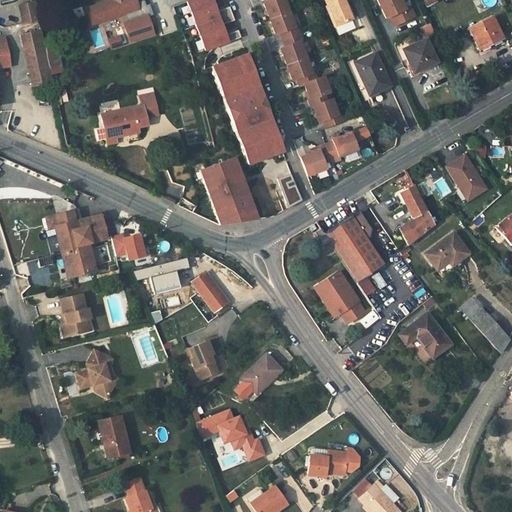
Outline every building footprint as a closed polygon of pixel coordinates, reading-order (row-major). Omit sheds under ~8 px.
[(149,4),(145,5),(143,0),(110,0),(86,9),(92,25),(124,13),(127,22),(123,24),(130,42),(153,33),(147,17),(152,15),(150,8),(149,4)] [(234,20),(229,7),(216,12),(212,1),(215,0),(191,0),(186,2),(204,51),(240,37),(238,30),(225,35),(221,25),(234,20)] [(267,0),(268,2),(264,4),(276,36),(281,34),(286,48),(282,50),(294,81),(298,80),(301,86),(305,85),(311,100),(309,100),(312,109),(314,108),(320,123),(324,122),(326,128),(344,122),(341,114),(338,115),(333,101),(328,103),(326,95),(330,94),(324,78),(318,80),(315,72),(312,73),(301,43),(304,42),(298,27),(295,28),(284,0),(267,0)] [(343,1),(344,0),(324,0),(328,7),(326,8),(334,27),(351,20),(343,1)] [(353,19),(345,0),(344,0),(343,1),(351,20),(353,19)] [(400,0),(377,0),(386,18),(390,16),(394,26),(414,17),(409,7),(405,9),(400,0)] [(36,14),(33,2),(20,5),(22,17),(36,14)] [(37,20),(36,14),(22,17),(24,23),(37,20)] [(495,40),(499,37),(490,17),(467,27),(478,51),(488,46),(488,48),(497,44),(495,40)] [(418,28),(421,37),(432,33),(428,24),(418,28)] [(101,27),(89,31),(95,49),(106,45),(101,27)] [(19,34),(22,48),(43,44),(40,30),(19,34)] [(108,40),(111,48),(121,44),(118,36),(108,40)] [(425,39),(402,50),(413,73),(436,62),(425,39)] [(48,68),(44,49),(43,44),(22,48),(31,85),(51,81),(48,68)] [(56,47),(44,49),(48,68),(60,65),(56,47)] [(0,54),(0,64),(0,68),(10,66),(8,53),(0,54)] [(374,53),(353,62),(368,96),(389,86),(374,53)] [(282,151),(246,54),(211,67),(247,164),(282,151)] [(142,106),(101,115),(107,144),(115,143),(114,137),(138,132),(137,127),(146,125),(144,117),(157,114),(153,97),(140,100),(142,106)] [(332,165),(333,164),(340,162),(339,159),(358,152),(351,134),(332,141),(332,143),(327,145),(325,146),(331,162),(332,165)] [(318,152),(310,155),(300,159),(307,177),(325,170),(323,165),(331,162),(325,146),(317,149),(318,152)] [(463,155),(445,167),(459,190),(464,187),(471,198),(485,189),(463,155)] [(219,225),(256,219),(234,162),(199,170),(219,225)] [(287,208),(301,200),(290,174),(275,180),(287,208)] [(434,224),(413,186),(398,193),(411,219),(398,229),(406,246),(425,232),(425,231),(434,224)] [(464,187),(459,190),(467,201),(471,198),(464,187)] [(54,227),(61,255),(64,254),(70,277),(94,271),(88,243),(106,238),(100,215),(80,221),(75,222),(73,212),(56,216),(58,226),(54,227)] [(505,217),(495,227),(511,246),(511,245),(511,212),(506,218),(505,217)] [(48,229),(54,227),(58,226),(56,216),(46,219),(48,229)] [(351,216),(323,233),(327,238),(330,242),(357,282),(382,265),(351,216)] [(327,238),(323,233),(321,229),(315,232),(321,242),(327,238)] [(137,230),(109,237),(114,256),(124,254),(125,260),(143,255),(137,230)] [(452,264),(467,253),(453,233),(424,254),(436,270),(448,260),(452,264)] [(467,253),(452,264),(454,267),(469,255),(467,253)] [(67,277),(70,277),(64,254),(61,255),(67,277)] [(357,301),(338,272),(319,284),(338,313),(340,312),(347,323),(363,312),(356,301),(357,301)] [(214,311),(226,301),(204,273),(191,282),(201,295),(194,300),(206,316),(214,311)] [(319,284),(314,287),(333,317),(338,313),(319,284)] [(82,319),(87,318),(88,318),(86,309),(83,310),(80,295),(58,301),(61,315),(63,315),(65,323),(60,325),(62,337),(84,331),(82,319)] [(460,309),(482,333),(493,323),(471,299),(460,309)] [(228,304),(226,301),(214,311),(216,313),(228,304)] [(364,330),(378,319),(370,309),(356,320),(364,330)] [(426,313),(398,335),(405,344),(415,337),(431,358),(450,344),(426,313)] [(508,339),(493,323),(482,333),(499,352),(508,339)] [(211,356),(214,355),(208,340),(189,347),(193,357),(190,359),(198,379),(217,371),(211,356)] [(102,365),(105,357),(92,350),(84,365),(86,371),(74,375),(78,390),(91,386),(96,384),(98,395),(105,398),(112,384),(106,381),(102,365)] [(252,389),(253,391),(265,379),(268,382),(280,370),(265,354),(241,378),(244,381),(252,389)] [(220,370),(214,355),(211,356),(217,371),(220,370)] [(110,360),(105,357),(102,365),(106,381),(112,384),(115,379),(110,377),(107,366),(110,360)] [(265,379),(253,391),(256,393),(268,382),(265,379)] [(252,389),(244,381),(235,391),(242,398),(252,389)] [(212,406),(205,399),(198,406),(205,414),(212,406)] [(248,431),(244,423),(246,423),(244,418),(239,420),(237,416),(232,418),(228,409),(195,423),(201,437),(216,431),(221,443),(230,440),(233,449),(242,445),(248,460),(263,454),(257,438),(252,440),(249,431),(248,431)] [(98,421),(104,446),(107,445),(110,458),(129,453),(119,416),(98,421)] [(230,440),(221,443),(215,446),(219,455),(233,449),(230,440)] [(325,477),(325,473),(325,469),(344,471),(351,472),(357,467),(359,457),(353,449),(347,449),(346,452),(327,450),(325,449),(312,448),(310,449),(306,475),(325,477)] [(125,498),(130,511),(155,511),(154,507),(151,509),(145,493),(139,478),(124,484),(129,497),(125,498)] [(371,511),(399,511),(400,511),(379,490),(383,486),(377,480),(358,498),(371,511)] [(255,511),(275,511),(287,504),(274,486),(261,495),(257,490),(245,498),(255,511)] [(225,495),(228,499),(236,493),(233,489),(225,495)] [(148,491),(145,493),(151,509),(154,507),(148,491)] [(236,493),(228,499),(229,502),(238,496),(236,493)]
